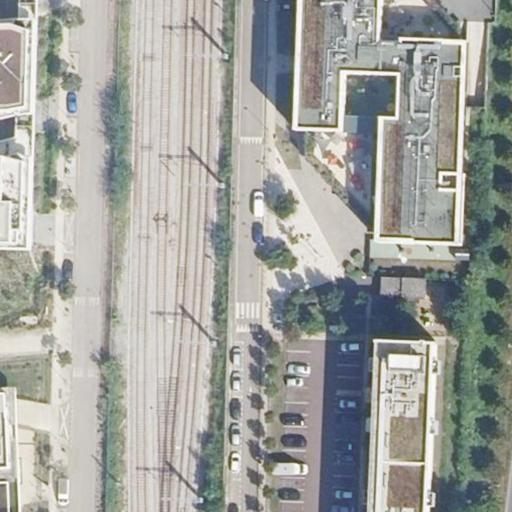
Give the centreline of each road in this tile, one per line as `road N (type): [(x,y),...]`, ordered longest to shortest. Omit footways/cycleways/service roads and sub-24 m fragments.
road 1 (residential): [(95,0),(84,511)]
road 2 (residential): [(250,280),(255,0)]
